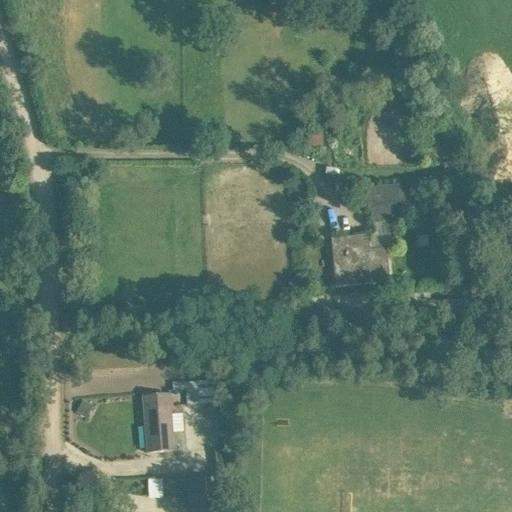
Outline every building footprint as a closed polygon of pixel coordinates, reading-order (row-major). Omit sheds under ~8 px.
[(468,195),(458,155),(452,156),(453,161),(443,164),(450,199),(468,195)] [(410,184),(366,189),(372,224),(373,235),(350,238),(331,239),(335,288),(388,283),(382,223),(399,221),(398,210),(413,208),(410,184)] [(432,295),(393,295),(394,303),(393,317),(471,317),(470,312),(484,311),(482,286),(480,286),(480,281),(475,242),(473,242),(462,243),(460,244),(465,288),(467,288),(467,295),(468,300),(432,301),(432,295)] [(213,381),(196,382),(198,405),(215,404),(213,381)] [(185,383),(172,384),(172,392),(186,391),(185,383)] [(169,396),(143,398),(147,454),(177,452),(175,436),(172,437),(169,396)] [(221,511),(219,479),(186,481),(187,511),(221,511)]
